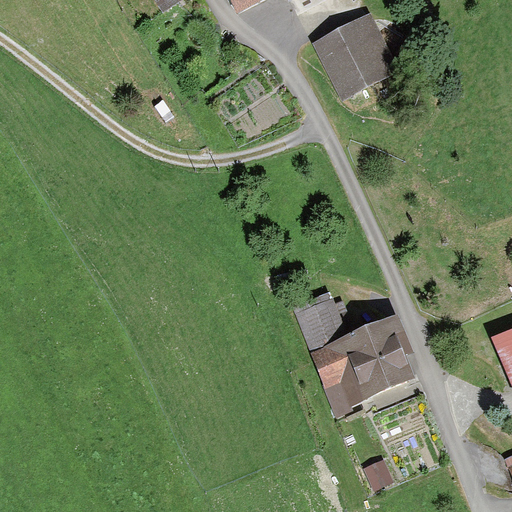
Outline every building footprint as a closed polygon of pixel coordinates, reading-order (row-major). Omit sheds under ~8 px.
[(224,0),(234,20),(276,0),(277,0),(284,13),(311,0),(224,0)] [(375,19),(318,46),(342,99),(399,72),(375,19)] [(332,296),(295,310),(336,414),(417,384),(406,358),(414,356),(400,319),(351,336),(332,296)] [(511,333),(492,342),(511,385),(511,333)] [(385,462),(366,471),(374,494),(395,485),(385,462)]
